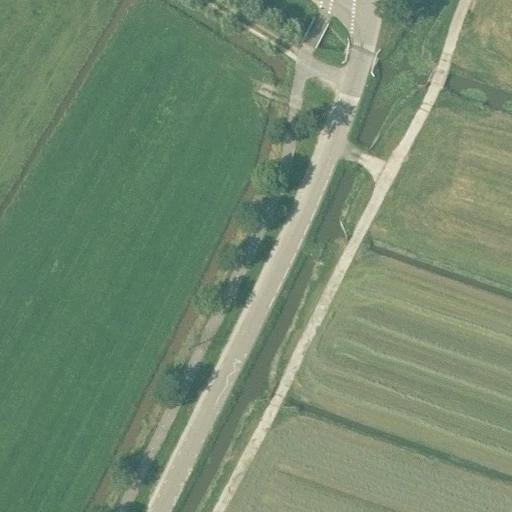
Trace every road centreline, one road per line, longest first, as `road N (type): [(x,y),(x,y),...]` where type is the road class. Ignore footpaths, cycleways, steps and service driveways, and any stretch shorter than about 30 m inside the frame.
road 1 (track): [(219,511),(390,179),(465,0)]
road 2 (unclassified): [(159,511),(333,145),(365,16)]
road 3 (track): [(207,0),(302,64),(349,82)]
